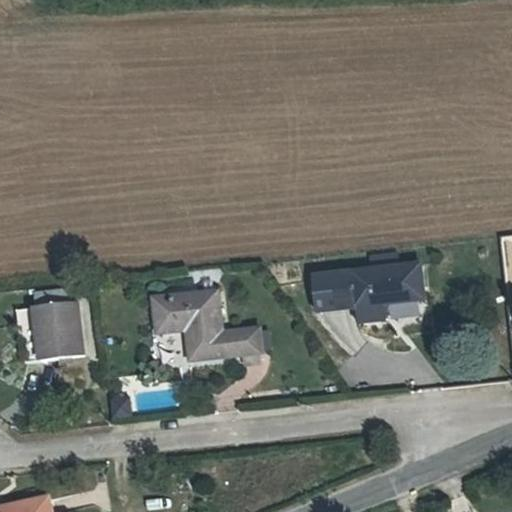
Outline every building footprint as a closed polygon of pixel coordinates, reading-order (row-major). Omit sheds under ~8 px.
[(404,270),(402,254),(358,261),(360,276),(404,270)] [(361,301),(362,310),(384,307),(430,301),(426,267),(404,270),(360,276),(358,276),(361,301)] [(357,275),(324,279),(327,305),(361,301),(358,276),(357,275)] [(195,362),(248,354),(266,352),(269,352),(266,329),(249,331),(245,294),(159,304),(162,336),(192,332),(195,362)] [(386,324),(384,307),(362,310),(365,328),(386,324)] [(424,307),(394,309),(395,319),(425,317),(424,307)] [(24,330),(41,328),(46,364),(89,359),(83,309),(22,316),(24,330)] [(267,362),(266,352),(248,354),(250,365),(267,362)] [(58,511),(56,502),(12,511),(58,511)]
